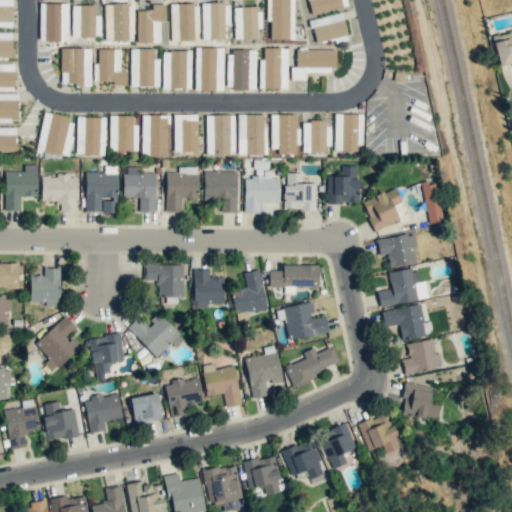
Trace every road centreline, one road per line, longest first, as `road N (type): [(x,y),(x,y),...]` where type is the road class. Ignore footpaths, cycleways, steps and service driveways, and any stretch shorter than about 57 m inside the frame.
road 1 (residential): [(17,0),(21,88),(40,119),(56,124),(354,114),(373,86),(355,0)]
road 2 (residential): [(0,480),(258,428),(374,377)]
road 3 (residential): [(0,240),(343,241)]
road 4 (residential): [(18,11),(232,7),(241,0)]
road 5 (residential): [(374,377),(343,241)]
